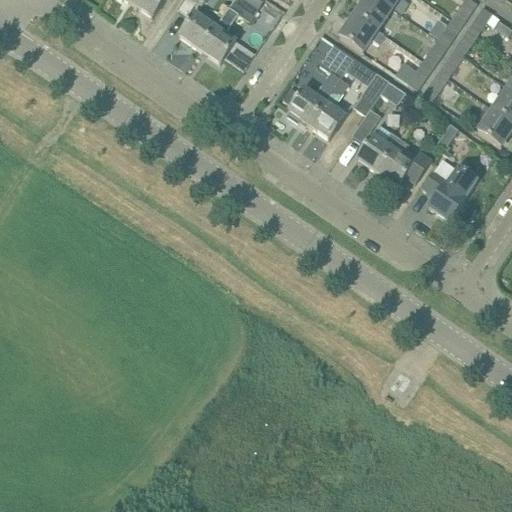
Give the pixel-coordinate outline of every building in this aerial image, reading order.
[(136,0),(132,7),(152,21),(166,0),(136,0)] [(187,0),(178,14),(187,21),(195,9),(200,13),(208,0),(187,0)] [(215,31),(199,54),(220,68),(236,45),(224,38),(238,18),(249,25),(265,2),(262,0),(236,0),(229,11),(215,31)] [(373,0),(366,0),(354,19),(377,35),(378,35),(392,13),(373,0)] [(373,0),(392,13),(401,0),(373,0)] [(467,1),(452,22),(461,29),(476,7),(467,1)] [(483,12),(468,33),(477,40),(486,27),(508,42),(511,36),(511,34),(491,20),(492,18),(483,12)] [(179,40),(199,54),(215,31),(195,17),(179,40)] [(377,35),(354,19),(339,40),(363,57),(371,44),(379,49),(385,40),(378,35),(377,35)] [(430,38),(437,44),(447,50),(461,29),(452,22),(446,31),(439,25),(430,38)] [(468,33),(453,55),(462,61),(477,40),(468,33)] [(437,44),(422,66),(432,72),(447,50),(437,44)] [(288,115),(308,129),(340,84),(339,84),(345,75),(354,62),(334,48),(319,69),(331,77),(315,100),(304,92),(288,115)] [(453,55),(438,77),(448,83),(462,61),(453,55)] [(354,62),(345,75),(360,86),(369,73),(354,62)] [(432,72),(422,66),(408,87),(417,94),(432,72)] [(448,83),(438,77),(423,98),(433,105),(448,83)] [(352,140),(352,141),(370,114),(381,99),(389,86),(376,78),(353,112),(365,121),(352,140)] [(340,84),(308,129),(329,143),(349,114),(349,113),(348,114),(338,107),(349,91),(340,84)] [(511,95),(507,92),(492,114),(511,127),(511,95)] [(370,114),(352,141),(363,148),(381,121),(370,114)] [(511,134),(511,127),(492,114),(477,135),(501,151),(511,134)] [(441,140),(449,145),(457,133),(450,128),(441,140)] [(368,146),(356,162),(377,177),(400,143),(379,129),(372,139),(368,146)] [(400,143),(377,177),(397,191),(404,181),(415,188),(431,165),(420,157),(417,162),(406,154),(409,149),(400,143)] [(454,196),(462,184),(445,173),(437,185),(443,190),(428,212),(449,227),(465,204),(454,196)]
